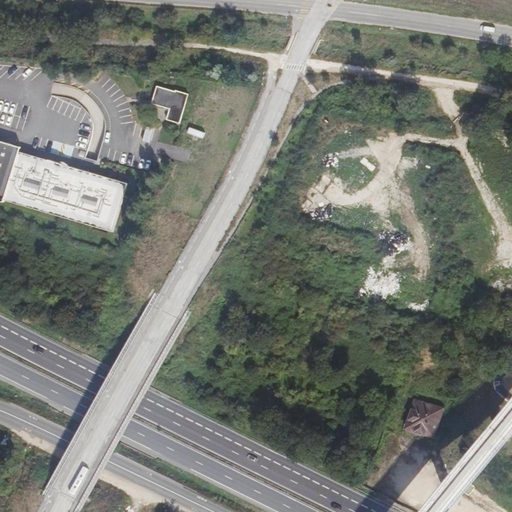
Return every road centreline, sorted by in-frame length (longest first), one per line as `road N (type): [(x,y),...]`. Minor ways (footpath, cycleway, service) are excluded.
road 1 (trunk): [(359,511),(0,330)]
road 2 (trunk): [(0,365),(295,511)]
road 3 (secondary): [(284,0),(511,37)]
road 4 (track): [(436,80),(445,117),(511,244)]
